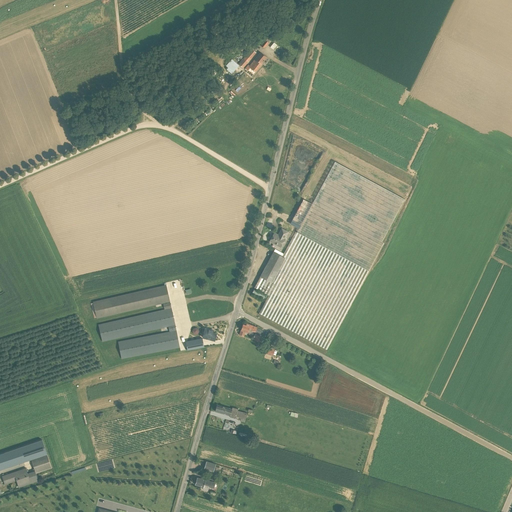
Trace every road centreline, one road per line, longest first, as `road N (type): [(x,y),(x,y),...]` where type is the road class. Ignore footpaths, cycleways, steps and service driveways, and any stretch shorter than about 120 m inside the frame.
road 1 (unclassified): [(236,310),(318,0)]
road 2 (unclassified): [(511,457),(236,310)]
road 3 (unclassified): [(176,511),(236,310)]
road 4 (track): [(0,186),(123,132),(167,126)]
road 5 (track): [(167,126),(127,86),(115,0)]
